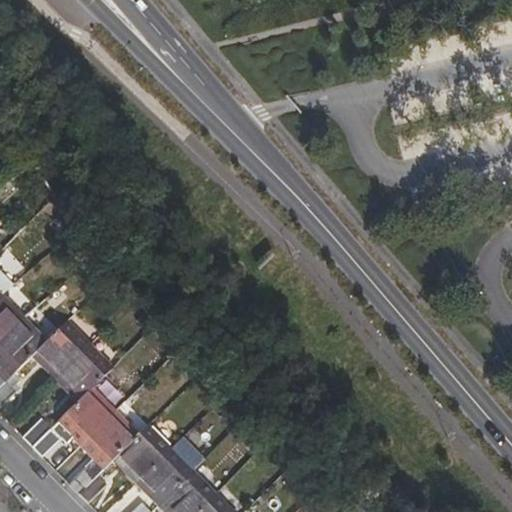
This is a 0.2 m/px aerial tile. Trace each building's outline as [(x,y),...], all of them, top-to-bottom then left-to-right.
[(0,298),(2,297),(14,285),(0,271),(0,298)] [(0,344),(24,320),(2,297),(0,298),(0,344)] [(34,357),(47,344),(24,320),(0,344),(0,363),(3,367),(0,369),(0,389),(7,384),(34,357)] [(57,381),(92,348),(68,323),(47,344),(34,357),(57,381)] [(93,391),(104,380),(114,370),(92,348),(57,381),(80,404),(93,391)] [(116,414),(128,403),(104,380),(93,391),(80,404),(52,431),(33,449),(43,459),(68,434),(82,447),(116,414)] [(0,389),(0,409),(16,394),(7,384),(0,389)] [(114,461),(139,437),(116,414),(82,447),(104,471),(114,461)] [(23,439),(33,449),(52,431),(42,421),(23,439)] [(138,485),(171,452),(148,428),(139,437),(114,461),(138,485)] [(171,452),(193,474),(207,461),(184,439),(171,452)] [(160,507),(193,474),(171,452),(138,485),(160,507)] [(79,496),(98,477),(88,467),(69,486),(79,496)] [(164,511),(201,511),(216,498),(193,474),(160,507),(164,511)] [(79,496),(89,505),(108,487),(98,477),(79,496)] [(230,511),(216,498),(201,511),(230,511)]
